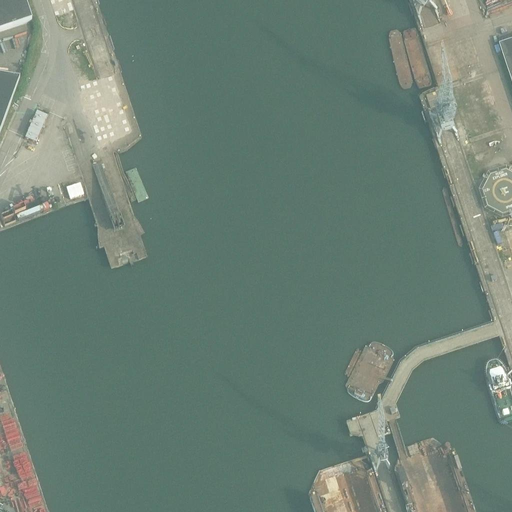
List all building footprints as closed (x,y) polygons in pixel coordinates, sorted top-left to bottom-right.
[(0,0),(0,32),(32,22),(24,0),(0,0)] [(511,41),(500,45),(511,82),(511,41)] [(0,133),(20,80),(0,76),(0,133)] [(41,114),(32,136),(37,139),(47,116),(41,114)] [(45,153),(29,145),(23,143),(2,191),(25,200),(45,153)] [(100,162),(93,165),(114,231),(122,228),(100,162)] [(473,511),(453,452),(446,454),(443,445),(432,439),(404,448),(394,469),(408,511),(473,511)] [(314,511),(384,511),(368,464),(360,458),(319,472),(308,493),(314,511)]
